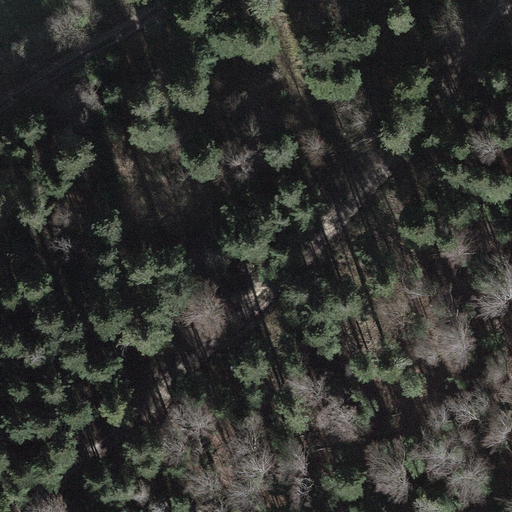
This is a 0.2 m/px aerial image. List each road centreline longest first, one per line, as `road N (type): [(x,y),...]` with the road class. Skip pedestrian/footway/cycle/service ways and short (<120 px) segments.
road 1 (track): [(18,511),(288,271),(383,165),(502,0)]
road 2 (track): [(166,0),(0,103)]
